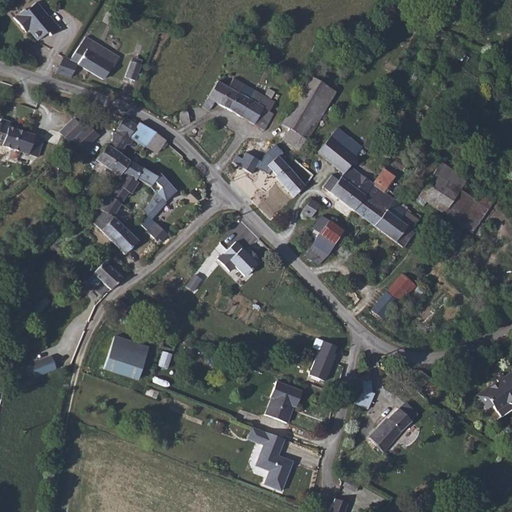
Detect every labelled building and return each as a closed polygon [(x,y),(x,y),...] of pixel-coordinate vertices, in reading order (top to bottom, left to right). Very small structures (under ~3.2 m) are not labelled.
[(26,27),(29,30),(38,41),(47,33),(50,36),(59,29),(49,16),(48,17),(36,2),(25,11),(24,10),(14,18),(23,29),(26,27)] [(113,14),(108,11),(103,21),(108,24),(111,18),(113,19),(115,16),(113,15),(113,14)] [(119,57),(86,37),(70,60),(78,64),(103,80),(111,66),(113,67),(119,57)] [(56,73),(70,78),(73,73),(78,64),(70,60),(64,57),(56,73)] [(125,77),(135,81),(141,65),(131,61),(125,77)] [(144,66),(141,65),(135,81),(138,82),(144,66)] [(301,151),(334,93),(308,77),(281,125),(289,129),(282,140),(301,151)] [(228,87),(217,81),(203,107),(209,111),(214,102),(238,116),(247,99),(249,101),(255,91),(243,84),(233,78),(228,87)] [(264,96),(255,91),(249,101),(247,99),(238,116),(264,131),(273,114),(269,111),(274,102),(271,100),(275,92),(268,89),(264,96)] [(180,116),(182,126),(187,124),(188,122),(189,123),(190,123),(189,122),(188,114),(187,112),(186,111),(185,111),(183,111),(182,111),(181,112),(180,114),(180,116)] [(137,126),(124,118),(116,130),(117,130),(116,133),(112,132),(112,141),(108,146),(107,144),(96,160),(120,177),(122,173),(130,161),(120,154),(126,145),(129,145),(132,140),(145,147),(155,132),(139,123),(137,126)] [(0,142),(2,143),(2,146),(38,157),(39,152),(30,148),(34,136),(34,135),(9,127),(10,122),(1,119),(0,120),(0,142)] [(60,134),(69,143),(72,139),(79,133),(87,126),(81,121),(78,123),(75,120),(60,134)] [(87,126),(79,133),(87,141),(80,148),(83,150),(97,137),(87,126)] [(337,128),(328,138),(339,147),(347,137),(337,128)] [(165,140),(155,132),(145,147),(157,154),(166,141),(165,140)] [(72,139),(80,148),(87,141),(79,133),(72,139)] [(44,139),(34,136),(30,148),(39,152),(44,139)] [(328,138),(317,152),(343,173),(338,181),(331,175),(322,187),(353,211),(373,184),(350,166),(355,159),(353,158),(362,148),(347,137),(339,147),(328,138)] [(379,146),(366,140),(362,146),(375,153),(379,146)] [(232,162),(251,174),(259,161),(245,153),(242,159),(236,156),(232,162)] [(275,177),(293,198),(305,186),(278,156),(267,165),(277,176),(275,177)] [(130,161),(122,173),(124,174),(135,182),(135,181),(136,179),(142,168),(130,161)] [(432,175),(428,181),(418,196),(472,233),(494,199),(483,192),(476,203),(458,191),(469,178),(441,161),(432,175)] [(431,174),(434,169),(426,164),(424,169),(418,166),(414,173),(428,181),(432,175),(431,174)] [(142,168),(136,179),(151,187),(155,180),(157,177),(142,168)] [(370,218),(376,223),(393,202),(387,198),(387,199),(380,194),(395,177),(384,169),(373,184),(353,211),(367,221),(370,218)] [(161,188),(157,193),(165,202),(175,191),(159,173),(157,177),(155,180),(161,188)] [(100,209),(103,211),(113,217),(129,192),(131,194),(138,183),(135,181),(135,182),(124,174),(100,209)] [(152,219),(166,203),(165,202),(157,193),(143,211),(150,218),(152,219)] [(319,205),(310,199),(301,212),(302,212),(301,213),(301,215),(301,216),(302,218),(303,219),(305,219),(306,219),(308,218),(309,217),(311,218),(319,205)] [(376,223),(374,226),(402,248),(413,233),(410,230),(418,220),(405,211),(400,207),(393,202),(376,223)] [(93,222),(113,243),(126,229),(113,217),(103,211),(93,222)] [(321,216),(312,229),(314,230),(334,244),(340,234),(335,230),(337,227),(321,216)] [(155,222),(152,219),(150,218),(144,225),(148,230),(155,222)] [(370,218),(367,221),(374,226),(376,223),(370,218)] [(157,247),(168,235),(172,231),(166,225),(162,229),(155,222),(148,230),(147,231),(147,232),(155,239),(152,243),(157,247)] [(126,229),(113,243),(124,255),(138,241),(126,229)] [(305,255),(318,265),(327,256),(334,244),(314,230),(311,236),(315,239),(305,255)] [(236,242),(217,259),(229,272),(235,266),(245,277),(260,261),(248,248),(244,252),(241,249),(242,248),(236,242)] [(94,275),(111,291),(122,280),(105,262),(94,275)] [(368,310),(381,321),(415,284),(403,272),(368,310)] [(195,275),(186,286),(194,292),(203,280),(195,275)] [(117,331),(108,359),(139,372),(148,343),(117,331)] [(338,348),(323,341),(308,375),(326,382),(337,356),(335,355),(338,348)] [(30,363),(36,377),(56,368),(50,354),(30,363)] [(136,385),(139,372),(108,359),(103,375),(136,385)] [(468,361),(458,366),(462,375),(472,370),(468,361)] [(511,373),(511,372),(503,378),(500,374),(495,377),(499,383),(490,389),(488,387),(476,395),(483,406),(490,402),(492,405),(500,418),(511,409),(511,405),(511,403),(511,402),(511,373)] [(354,403),(367,409),(374,393),(372,393),(372,380),(370,380),(370,377),(370,375),(368,374),(366,373),(364,374),(362,376),(362,377),(362,381),(362,393),(361,393),(354,403)] [(301,391),(276,381),(270,397),(271,398),(264,415),(286,423),(292,411),(290,410),(292,406),(295,407),(301,391)] [(405,403),(399,410),(410,421),(417,414),(405,403)] [(399,410),(398,408),(370,438),(382,452),(411,421),(410,421),(399,410)] [(266,432),(253,427),(248,440),(261,445),(266,432)] [(257,461),(260,467),(269,471),(263,484),(280,491),(289,469),(285,459),(277,456),(284,439),(266,432),(261,445),(263,446),(257,461)] [(343,511),(347,503),(334,499),(329,511),(343,511)]
